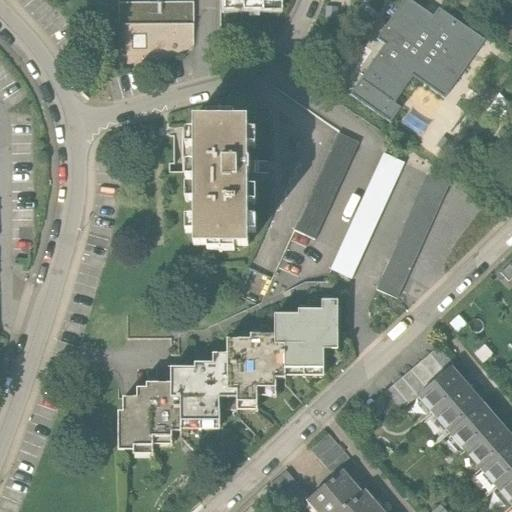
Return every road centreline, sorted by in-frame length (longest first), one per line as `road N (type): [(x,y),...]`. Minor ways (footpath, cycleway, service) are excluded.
road 1 (residential): [(215,511),(511,231)]
road 2 (residential): [(68,128),(72,201),(0,440)]
road 3 (residential): [(68,128),(228,84),(270,57),(306,0)]
road 4 (residential): [(0,14),(38,58),(68,128)]
